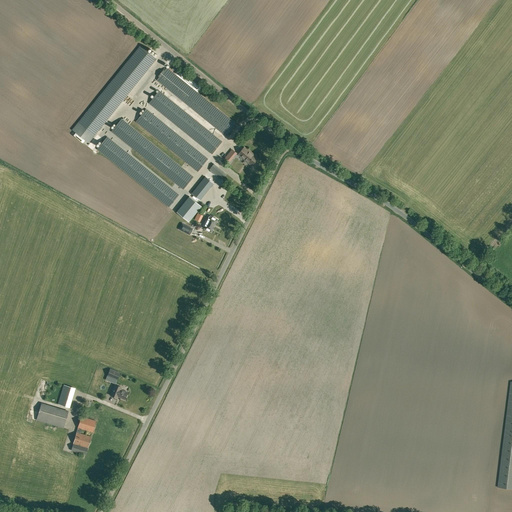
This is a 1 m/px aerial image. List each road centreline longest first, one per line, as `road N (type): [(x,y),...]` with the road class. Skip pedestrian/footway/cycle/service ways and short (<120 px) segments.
road 1 (unclassified): [(102,511),(285,144)]
road 2 (unclassified): [(511,304),(399,212),(285,144)]
road 3 (unclassified): [(285,144),(107,0)]
